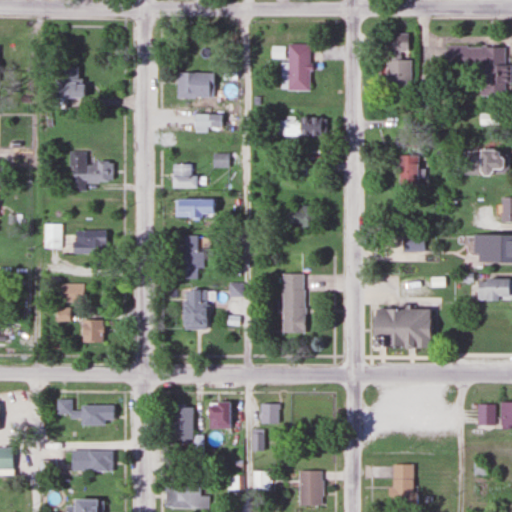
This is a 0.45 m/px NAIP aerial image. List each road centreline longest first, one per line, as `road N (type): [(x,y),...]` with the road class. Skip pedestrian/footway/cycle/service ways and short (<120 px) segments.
road 1 (residential): [(511,8),(0,7)]
road 2 (residential): [(511,374),(0,373)]
road 3 (residential): [(140,511),(145,7)]
road 4 (residential): [(354,374),(356,0)]
road 5 (residential): [(351,511),(354,374)]
